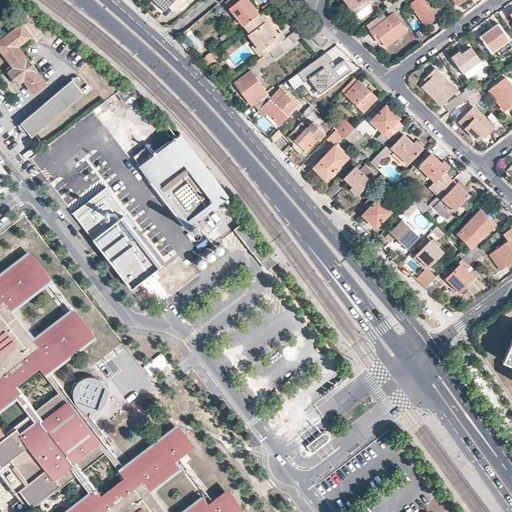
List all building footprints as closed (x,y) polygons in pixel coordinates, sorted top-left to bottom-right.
[(17,7),(10,0),(5,0),(0,4),(0,12),(4,18),(17,7)] [(157,0),(166,8),(169,6),(174,11),(184,0),(157,0)] [(245,26),(260,14),(248,0),(228,0),(226,2),(245,26)] [(346,0),(352,8),(363,0),(346,0)] [(389,0),(387,0),(384,3),(388,8),(393,4),(389,0)] [(446,15),(435,0),(415,0),(412,3),(427,23),(435,18),(437,16),(440,20),(446,15)] [(396,2),(393,4),(388,8),(392,13),(400,7),(396,2)] [(266,45),(270,50),(286,38),(281,32),(276,35),(268,24),(266,22),(267,21),(261,13),(260,14),(245,26),(262,47),(266,45)] [(368,24),(372,30),(376,35),(379,39),(381,37),(386,45),(407,30),(396,13),(388,19),(384,13),(376,19),(368,24)] [(511,38),(500,22),(494,26),(481,35),(493,51),(511,38)] [(423,28),(417,33),(424,43),(431,38),(423,28)] [(312,38),(323,48),(330,41),(319,31),(312,38)] [(224,41),(231,35),(228,32),(221,37),(224,41)] [(270,50),(252,64),(255,68),(273,54),(277,58),(295,44),(292,40),(289,36),(286,38),(270,50)] [(26,82),(34,92),(47,82),(39,72),(41,70),(32,57),(29,60),(27,58),(38,49),(29,37),(5,56),(16,69),(11,73),(21,86),(26,82)] [(485,65),(473,47),(467,52),(465,53),(464,53),(463,53),(461,51),(454,56),(469,77),(485,65)] [(328,51),(319,58),(300,72),(307,82),(312,78),(324,94),(357,70),(348,57),(338,64),(328,51)] [(209,66),(217,61),(212,53),(204,58),(209,66)] [(458,88),(437,68),(434,71),(431,74),(433,77),(424,85),(443,103),(458,88)] [(268,95),(270,93),(253,70),(237,81),(254,104),(261,99),(268,95)] [(511,84),(506,77),(490,89),(506,110),(511,105),(511,84)] [(372,91),(360,79),(346,94),(365,111),(378,97),(372,91)] [(90,96),(79,83),(27,126),(39,140),(90,96)] [(472,83),(465,87),(466,89),(471,95),(475,93),(478,91),(472,83)] [(303,105),(300,102),(283,86),(282,88),(299,105),(280,125),(268,114),(264,117),(272,124),(279,132),(301,110),(299,109),(303,105)] [(271,98),(268,95),(261,99),(266,104),(260,110),(254,104),(249,108),(243,112),(250,118),(258,112),(264,117),(268,114),(280,125),(299,105),(282,88),(271,98)] [(471,95),(466,89),(446,104),(451,110),(468,97),(471,95)] [(484,96),(479,89),(478,91),(475,93),(479,99),(484,96)] [(143,101),(136,92),(124,101),(131,110),(143,101)] [(471,95),(468,97),(473,104),(479,99),(475,93),(471,95)] [(313,105),(304,97),(300,102),(303,105),(299,109),(301,110),(304,113),(313,105)] [(486,114),(492,107),(486,98),(476,105),(460,121),(478,138),(483,133),(486,136),(491,131),(497,125),(486,114)] [(266,104),(261,99),(254,104),(260,110),(266,104)] [(110,106),(84,123),(93,137),(119,120),(110,106)] [(402,123),(398,119),(400,118),(387,106),(373,120),(384,131),(377,138),(386,146),(387,145),(405,126),(402,123)] [(144,112),(132,121),(145,136),(156,126),(144,112)] [(346,137),(355,128),(348,121),(339,130),(343,134),(346,137)] [(307,151),(318,139),(320,140),(326,134),(314,123),(308,128),(302,122),(288,137),(294,142),(296,140),(297,141),(299,143),(295,148),(303,155),(307,151)] [(67,153),(87,139),(79,126),(58,140),(67,153)] [(362,134),(355,128),(346,137),(353,144),(362,134)] [(339,130),(338,129),(329,138),(334,143),(343,134),(339,130)] [(409,162),(423,147),(417,141),(414,143),(412,141),(404,134),(393,146),(397,150),(409,162)] [(155,150),(139,162),(193,231),(233,201),(185,139),(161,157),(155,150)] [(340,165),(344,160),(349,156),(337,145),(333,150),(316,167),(322,173),(328,178),(334,171),(338,174),(343,168),(340,165)] [(390,148),(387,145),(386,146),(380,152),(371,161),(377,167),(387,156),(385,154),(390,148)] [(409,162),(397,150),(391,155),(404,167),(409,162)] [(436,181),(450,166),(443,160),(441,162),(439,160),(432,153),(420,165),(436,181)] [(357,193),(370,181),(376,174),(365,164),(360,170),(356,167),(345,177),(351,184),(354,186),(352,188),(357,193)] [(387,177),(384,173),(375,182),(379,186),(387,177)] [(391,180),(387,177),(379,186),(382,189),(391,180)] [(457,184),(453,180),(430,202),(447,219),(469,196),(467,194),(457,184)] [(341,187),(335,181),(325,191),(332,197),(341,187)] [(464,185),(460,181),(457,184),(467,194),(470,190),(464,185)] [(168,270),(105,191),(77,214),(139,292),(168,270)] [(391,210),(389,209),(393,206),(387,200),(383,203),(374,194),(365,203),(369,207),(364,213),(370,219),(376,225),(391,210)] [(418,196),(413,201),(423,210),(428,205),(418,196)] [(431,208),(428,205),(423,210),(426,214),(431,208)] [(472,258),(480,250),(473,243),(480,236),(482,237),(495,223),(489,218),(481,209),(458,233),(471,245),(465,251),(469,255),(472,258)] [(420,234),(403,219),(387,236),(392,241),(396,237),(400,241),(407,247),(420,234)] [(433,231),(438,226),(433,220),(427,226),(433,231)] [(254,255),(265,247),(247,224),(236,231),(254,255)] [(434,237),(442,229),(438,226),(433,231),(430,233),(434,237)] [(510,263),(511,260),(511,228),(511,227),(502,233),(508,239),(489,253),(501,269),(510,263)] [(444,251),(428,236),(418,246),(421,250),(417,254),(430,266),(444,251)] [(279,265),(265,247),(254,255),(269,273),(279,265)] [(463,260),(469,255),(465,251),(464,250),(458,255),(463,260)] [(228,511),(227,509),(232,506),(221,492),(209,501),(203,494),(179,511),(168,511),(144,481),(146,479),(153,487),(181,465),(175,458),(188,449),(177,435),(173,439),(167,431),(123,466),(109,448),(113,446),(89,415),(89,413),(91,410),(95,409),(97,409),(102,407),(106,404),(107,400),(108,396),(108,392),(107,388),(104,383),(98,380),(95,378),(93,378),(89,378),(83,380),(81,382),(78,380),(72,390),(76,391),(75,397),(53,368),(89,340),(81,329),(83,328),(70,315),(42,336),(48,345),(42,349),(7,304),(13,299),(17,304),(45,283),(30,264),(23,254),(0,272),(0,409),(16,397),(28,413),(4,432),(6,435),(0,439),(0,472),(15,492),(18,490),(31,506),(50,492),(52,493),(76,475),(90,493),(65,511),(228,511)] [(430,266),(417,254),(415,257),(421,263),(426,268),(427,269),(430,266)] [(36,260),(30,264),(45,283),(50,278),(36,260)] [(466,284),(473,277),(466,271),(471,267),(463,260),(459,265),(460,265),(447,278),(454,285),(460,290),(466,284)] [(427,269),(426,268),(416,279),(426,288),(436,278),(427,269)] [(444,283),(437,277),(436,278),(426,288),(433,295),(444,283)] [(75,311),(70,315),(83,328),(87,324),(75,311)] [(511,340),(503,361),(511,365),(511,364),(511,340)] [(311,443),(316,450),(330,439),(333,437),(333,434),(332,432),(330,430),(327,430),(311,443)]
